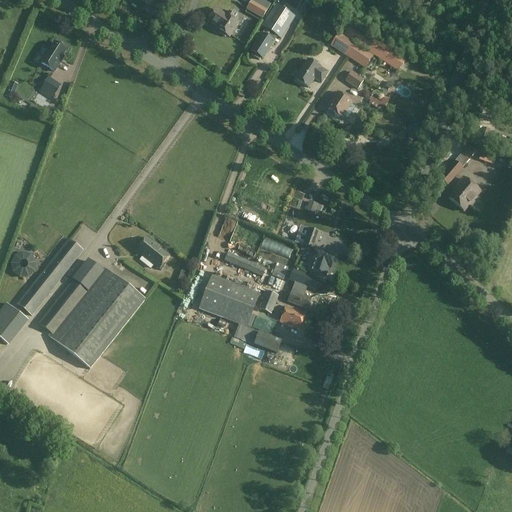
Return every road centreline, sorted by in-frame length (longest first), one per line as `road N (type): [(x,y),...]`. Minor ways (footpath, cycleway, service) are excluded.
road 1 (tertiary): [(404,226),(60,0)]
road 2 (unclassified): [(302,511),(404,226)]
road 3 (unclassified): [(404,226),(484,0)]
road 4 (unknown): [(202,92),(102,243)]
road 5 (tertiary): [(511,323),(404,226)]
